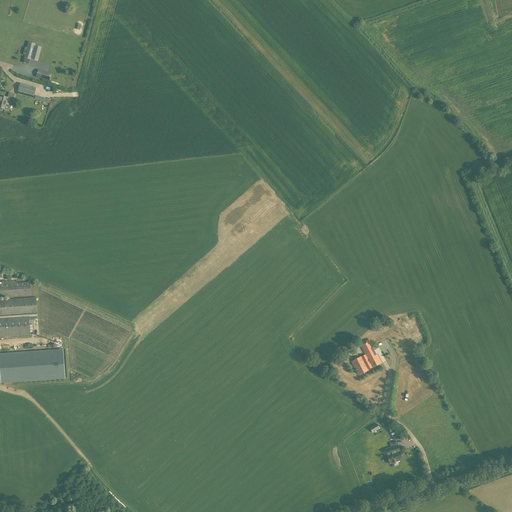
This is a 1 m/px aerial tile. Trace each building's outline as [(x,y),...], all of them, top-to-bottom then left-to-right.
[(35,44),(29,42),(25,57),(30,59),(31,58),(37,60),(41,47),(34,46),(35,44)] [(32,87),(21,83),(19,91),(30,94),(32,87)] [(11,103),(13,99),(5,97),(7,91),(2,90),(0,95),(0,110),(2,111),(3,109),(5,109),(7,102),(11,103)] [(7,281),(7,280),(2,281),(2,284),(0,284),(0,297),(31,296),(30,282),(17,283),(17,281),(7,281)] [(0,336),(30,335),(29,316),(37,316),(36,297),(0,299),(0,336)] [(364,352),(371,348),(367,341),(360,345),(364,352)] [(62,349),(0,353),(0,372),(1,381),(64,377),(62,349)] [(368,359),(366,354),(352,362),(359,375),(381,363),(376,355),(368,359)] [(336,377),(339,374),(331,366),(329,370),(336,377)] [(372,432),(380,429),(378,424),(370,427),(372,432)] [(394,453),(392,447),(386,449),(388,455),(387,455),(390,464),(402,459),(400,451),(394,453)]
